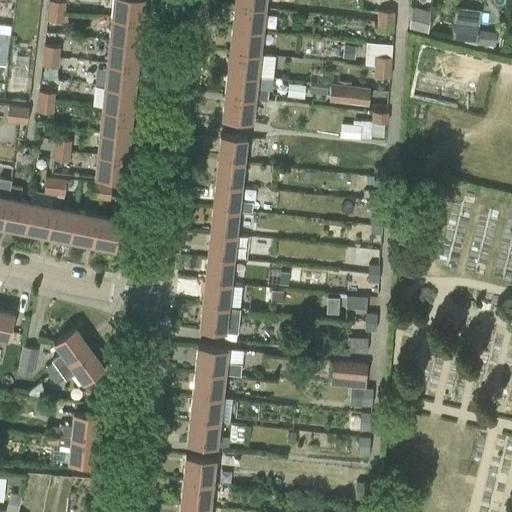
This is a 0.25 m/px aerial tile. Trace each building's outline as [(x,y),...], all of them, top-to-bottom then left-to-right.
[(54,0),(48,0),(48,9),(65,11),(66,1),(54,0)] [(111,0),(110,16),(139,19),(141,0),(111,0)] [(233,3),(231,26),(261,29),(263,6),(233,3)] [(430,11),(410,6),(408,27),(428,32),(430,11)] [(48,9),(46,20),(64,22),(65,11),(48,9)] [(377,10),(377,20),(394,22),(394,11),(377,10)] [(137,42),(139,19),(110,16),(107,39),(137,42)] [(377,20),(376,30),(393,32),(394,22),(377,20)] [(453,21),(451,36),(476,39),(478,23),(453,21)] [(261,29),(231,26),(229,49),(258,52),(261,29)] [(135,65),(137,42),(107,39),(105,62),(135,65)] [(366,42),(364,64),(374,64),(391,65),(392,56),(391,56),(392,44),(374,42),(366,42)] [(354,57),(355,44),(344,43),(342,56),(354,57)] [(44,44),(42,55),(59,57),(60,47),(44,44)] [(226,71),(256,75),(258,52),(229,49),(226,71)] [(42,55),(41,65),(58,67),(59,57),(42,55)] [(132,88),(135,65),(105,62),(103,84),(132,88)] [(374,64),(373,76),(391,77),(391,65),(374,64)] [(256,75),(226,71),(224,94),(253,97),(253,98),(267,100),(268,89),(270,89),(272,76),(256,75)] [(331,82),(329,100),(368,105),(370,87),(331,82)] [(130,110),(132,88),(103,84),(100,107),(130,110)] [(38,90),(37,102),(54,104),(55,92),(38,90)] [(251,121),(253,98),(253,97),(224,94),(221,118),(251,121)] [(37,102),(36,111),(53,113),(54,104),(37,102)] [(8,104),(6,121),(18,122),(19,106),(8,104)] [(19,106),(18,122),(27,123),(29,107),(19,106)] [(127,133),(130,110),(100,107),(98,130),(127,133)] [(371,122),(384,123),(388,123),(388,112),(372,111),(371,122)] [(383,136),(384,123),(371,122),(361,121),(361,124),(341,123),(339,137),(359,139),(359,137),(370,138),(370,135),(383,136)] [(125,156),(127,133),(98,130),(95,153),(125,156)] [(219,134),(216,159),(242,161),(245,137),(219,134)] [(54,138),(53,149),(70,150),(71,140),(54,138)] [(53,149),(52,159),(69,161),(70,150),(53,149)] [(123,179),(125,156),(95,153),(93,176),(123,179)] [(242,161),(216,159),(214,183),(240,186),(242,161)] [(374,166),(373,175),(384,176),(384,167),(374,166)] [(373,175),(373,184),(384,185),(384,176),(373,175)] [(6,196),(10,179),(0,176),(0,225),(0,226),(6,196)] [(45,176),(43,193),(54,194),(56,177),(45,176)] [(56,177),(54,194),(64,195),(66,178),(56,177)] [(91,181),(89,197),(99,198),(101,182),(91,181)] [(101,182),(99,198),(109,199),(111,183),(101,182)] [(214,183),(211,207),(237,210),(251,211),(252,201),(238,200),(240,186),(214,183)] [(6,196),(0,226),(23,230),(28,201),(6,196)] [(51,205),(28,201),(23,230),(45,235),(51,205)] [(73,210),(51,205),(45,235),(67,239),(73,210)] [(237,210),(211,207),(209,231),(234,234),(237,210)] [(96,214),(73,210),(67,239),(90,244),(96,214)] [(119,219),(96,214),(90,244),(113,249),(119,219)] [(371,215),(370,224),(381,225),(382,216),(371,215)] [(370,224),(370,233),(381,234),(381,225),(370,224)] [(209,231),(206,255),(232,258),(234,234),(209,231)] [(203,279),(229,282),(232,258),(206,255),(203,279)] [(368,263),(368,273),(379,274),(379,264),(368,263)] [(368,273),(367,281),(378,282),(379,274),(368,273)] [(203,279),(201,303),(226,306),(229,282),(203,279)] [(367,296),(345,295),(345,307),(366,308),(367,296)] [(226,306),(201,303),(198,328),(235,332),(238,308),(226,306)] [(13,311),(0,308),(0,334),(7,336),(13,311)] [(365,312),(365,321),(376,322),(376,312),(365,312)] [(365,321),(364,330),(375,330),(376,330),(376,322),(365,321)] [(49,373),(89,345),(74,325),(53,340),(62,352),(51,359),(53,362),(45,368),(49,373)] [(368,337),(348,337),(348,352),(368,352),(368,337)] [(196,344),(193,369),(223,373),(240,374),(241,363),(225,361),(226,347),(196,344)] [(65,378),(75,371),(82,381),(103,365),(89,345),(49,373),(55,381),(63,375),(65,378)] [(36,349),(23,346),(17,373),(30,376),(36,349)] [(350,385),(365,387),(367,362),(332,359),(330,383),(350,385)] [(223,373),(193,369),(191,393),(221,396),(223,373)] [(349,404),(360,405),(371,406),(372,387),(365,387),(350,385),(349,404)] [(191,393),(188,417),(218,420),(221,396),(191,393)] [(70,436),(96,438),(98,413),(73,410),(71,424),(59,423),(58,426),(47,424),(46,434),(58,436),(70,437),(70,436)] [(371,412),(360,411),(359,429),(370,430),(371,412)] [(217,434),(218,420),(188,417),(185,442),(229,446),(230,441),(247,442),(248,426),(230,424),(229,435),(217,434)] [(296,432),(287,432),(287,442),(295,442),(296,432)] [(93,463),(96,438),(70,436),(70,437),(58,436),(46,434),(45,443),(69,445),(68,461),(93,463)] [(370,436),(358,435),(358,454),(369,454),(370,436)] [(184,454),(181,479),(211,482),(214,457),(184,454)] [(211,482),(181,479),(179,503),(209,507),(211,482)] [(367,482),(356,480),(355,499),(366,499),(367,482)] [(208,511),(209,507),(179,503),(177,511),(208,511)]
